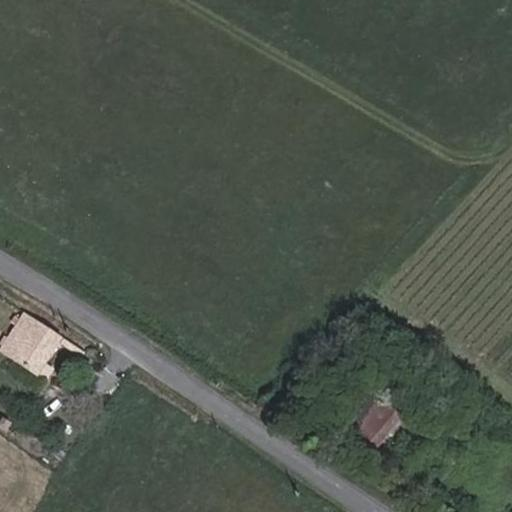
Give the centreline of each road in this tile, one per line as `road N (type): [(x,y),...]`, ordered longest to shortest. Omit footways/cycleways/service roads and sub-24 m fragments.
road 1 (unclassified): [(383,511),(106,317),(0,261)]
road 2 (track): [(188,0),(434,149),(473,160),(511,136)]
